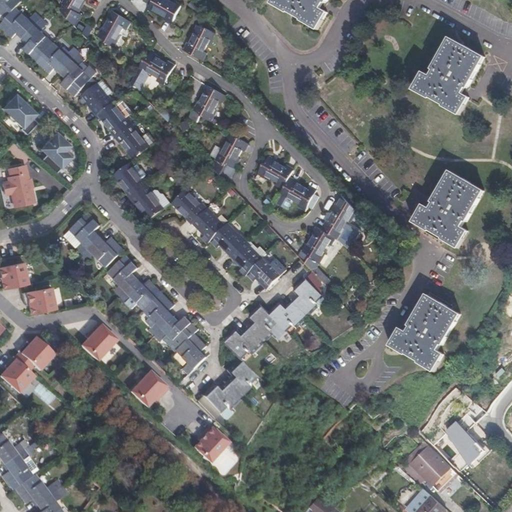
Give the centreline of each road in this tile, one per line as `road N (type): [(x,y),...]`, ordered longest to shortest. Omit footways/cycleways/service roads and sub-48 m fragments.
road 1 (residential): [(198,410),(92,312),(36,324),(0,300)]
road 2 (residential): [(135,237),(210,320),(230,306),(231,295),(168,233)]
road 3 (residential): [(261,119),(243,183),(262,214),(280,224),(315,216),(326,193),(317,178)]
road 4 (residential): [(261,119),(172,54),(121,0)]
road 5 (unclassified): [(0,59),(88,143),(83,183)]
